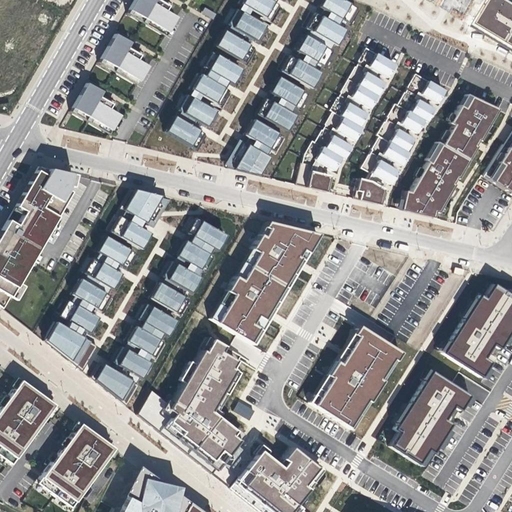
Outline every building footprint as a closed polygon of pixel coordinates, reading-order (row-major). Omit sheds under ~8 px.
[(0,0),(0,18),(10,0),(0,0)] [(132,0),(127,10),(166,32),(174,18),(163,11),(150,4),(152,0),(132,0)] [(161,4),(155,0),(152,0),(150,4),(163,11),(166,6),(161,4)] [(220,31),(211,46),(239,62),(239,56),(244,47),(247,47),(247,46),(238,41),(236,40),(239,34),(241,35),(254,42),(263,26),(243,15),(246,9),(263,19),(264,13),(269,5),(272,4),(272,3),(270,2),(266,0),(237,0),(236,3),(238,5),(242,7),(238,12),(235,10),(235,11),(235,17),(230,25),(226,25),(226,26),(222,32),(220,31)] [(352,8),(339,0),(319,0),(315,7),(327,14),(329,15),(326,21),(324,20),(315,14),(314,15),(314,21),(309,29),(306,30),(303,36),(299,34),(290,50),(303,57),(305,58),(301,64),(299,63),(290,57),(290,58),(289,64),(284,72),(281,72),(281,73),(308,89),(317,73),(314,72),(318,66),(319,65),(317,62),(322,54),(327,51),(328,50),(327,50),(330,44),(333,46),(342,30),(339,29),(343,23),(342,20),(347,11),(352,8)] [(511,0),(487,0),(473,26),(511,49),(511,0)] [(263,19),(266,21),(275,5),(272,3),(272,4),(269,5),(264,13),(263,19)] [(213,19),(217,13),(205,7),(202,13),(213,19)] [(343,23),(345,25),(354,9),(352,8),(347,11),(342,20),(343,23)] [(235,11),(235,10),(233,9),(224,25),(226,26),(226,25),(230,25),(235,17),(235,11)] [(164,36),(166,32),(127,10),(125,14),(164,36)] [(315,14),(312,13),(303,29),(306,30),(309,29),(314,21),(314,15),(315,14)] [(113,34),(99,59),(137,81),(146,67),(135,60),(122,53),(124,48),(127,43),(113,34)] [(239,62),(241,64),(250,48),(247,46),(247,47),(244,47),(239,56),(239,62)] [(131,52),(124,48),(122,53),(135,60),(137,55),(131,52)] [(298,163),(293,185),(324,192),(328,176),(320,174),(314,173),(315,167),(317,163),(323,166),(331,171),(338,158),(340,160),(348,147),(338,141),(334,139),(337,133),(341,136),(351,141),(358,128),(356,127),(363,114),(354,109),(350,106),(353,101),(357,103),(366,109),(381,83),(372,78),(368,75),(371,70),(375,73),(384,78),(392,65),(363,48),(356,61),(357,62),(354,67),(353,67),(338,92),(339,93),(336,98),(335,97),(327,110),(330,112),(322,125),(323,125),(320,130),(319,130),(312,142),(310,141),(302,154),(300,163),(298,163)] [(318,66),(321,67),(330,52),(328,50),(327,51),(322,54),(317,62),(319,65),(318,66)] [(210,53),(208,52),(199,68),(201,69),(201,68),(205,68),(210,60),(210,53)] [(173,117),(171,116),(162,132),(189,148),(189,147),(188,144),(193,136),(198,132),(189,126),(187,125),(190,119),(192,121),(204,128),(213,112),(194,101),(197,95),(214,105),(214,104),(215,98),(220,90),(222,90),(223,89),(221,88),(211,82),(215,77),(224,82),(229,85),(238,69),(210,53),(210,60),(205,68),(201,68),(201,69),(197,74),(196,73),(187,89),(189,90),(192,92),(189,98),(185,96),(184,102),(179,110),(176,111),(173,117)] [(290,57),(287,56),(278,71),(281,73),(281,72),(284,72),(289,64),(290,58),(290,57)] [(135,85),(137,81),(99,59),(97,62),(135,85)] [(364,181),(356,178),(352,191),(372,196),(377,187),(368,182),(372,176),(385,183),(387,185),(395,171),(385,166),(382,164),(385,159),(389,161),(398,166),(405,153),(403,152),(410,139),(401,133),(398,131),(401,126),(404,128),(413,134),(421,121),(423,122),(431,109),(422,104),(418,102),(421,97),(425,99),(434,104),(441,91),(413,74),(405,87),(406,88),(403,93),(402,93),(395,105),(392,104),(385,117),(386,117),(383,123),(382,122),(374,135),(377,136),(369,149),(370,150),(367,155),(366,155),(358,168),(368,174),(364,181)] [(224,82),(215,77),(211,82),(221,88),(224,82)] [(283,132),(292,116),(290,114),(294,109),(294,108),(292,105),(297,97),(302,94),(303,93),(274,77),(266,93),(278,100),(280,101),(277,107),(274,105),(265,100),(265,101),(266,104),(261,112),(256,115),(256,116),(283,132)] [(85,83),(70,108),(109,130),(118,115),(106,109),(93,102),(96,97),(99,92),(85,83)] [(217,106),(226,91),(223,89),(222,90),(220,90),(215,98),(214,104),(214,105),(217,106)] [(294,109),(296,110),(305,94),(303,93),(302,94),(297,97),(292,105),(294,108),(294,109)] [(468,96),(464,94),(458,105),(462,108),(468,96)] [(185,96),(183,95),(174,110),(176,111),(179,110),(184,102),(185,96)] [(402,191),(398,210),(431,218),(432,212),(436,213),(452,185),(451,184),(454,178),(455,179),(474,146),(473,146),(476,140),(477,141),(496,109),(468,96),(462,108),(458,105),(447,123),(451,125),(439,145),(438,144),(427,162),(425,161),(425,162),(423,161),(407,192),(402,191)] [(103,101),(96,97),(93,102),(106,109),(109,104),(103,101)] [(262,98),(253,114),(256,116),(256,115),(261,112),(266,104),(265,101),(265,100),(262,98)] [(107,134),(109,130),(70,108),(68,111),(107,134)] [(249,148),(239,142),(225,166),(224,168),(251,175),(262,155),(256,152),(260,146),(269,151),(268,148),(272,139),(278,136),(250,119),(241,135),(253,142),(255,143),(252,149),(249,148)] [(511,127),(481,177),(511,196),(511,127)] [(193,136),(188,144),(189,147),(189,148),(192,149),(201,134),(198,132),(193,136)] [(269,151),(271,153),(280,137),(278,136),(272,139),(268,148),(269,151)] [(239,142),(236,140),(221,165),(225,166),(239,142)] [(427,162),(438,144),(434,142),(423,161),(425,162),(425,161),(427,162)] [(314,173),(320,174),(323,166),(317,163),(315,167),(314,173)] [(0,228),(0,307),(1,309),(33,253),(68,192),(64,190),(65,187),(68,174),(36,167),(6,218),(0,228)] [(385,183),(372,176),(368,182),(377,187),(372,196),(352,191),(350,199),(377,205),(381,189),(385,183)] [(117,209),(123,212),(138,221),(146,225),(155,211),(156,212),(164,200),(165,198),(142,192),(140,200),(130,197),(129,194),(130,189),(129,189),(117,209)] [(142,192),(130,189),(129,194),(130,197),(140,200),(142,192)] [(155,211),(146,225),(150,228),(166,200),(164,200),(156,212),(155,211)] [(135,227),(138,221),(123,212),(119,217),(135,227)] [(119,224),(119,218),(119,217),(117,216),(108,232),(110,233),(114,232),(119,224)] [(138,249),(147,234),(135,227),(119,217),(119,218),(119,224),(114,232),(110,233),(138,249)] [(196,220),(193,218),(184,234),(186,235),(187,235),(190,234),(195,226),(195,220),(196,220)] [(214,251),(223,235),(196,220),(195,220),(195,226),(190,234),(187,235),(198,242),(194,248),(183,241),(180,239),(171,255),(173,256),(191,267),(188,272),(171,262),(170,263),(170,269),(165,277),(162,278),(184,291),(180,297),(158,283),(156,282),(146,298),(175,314),(173,310),(178,302),(184,299),(187,293),(189,294),(198,278),(193,275),(196,270),(200,271),(200,265),(204,256),(208,256),(209,256),(212,250),(214,251)] [(316,234),(264,221),(207,319),(251,345),(316,234)] [(187,235),(186,235),(183,241),(194,248),(198,242),(187,235)] [(129,252),(130,252),(102,236),(93,252),(96,253),(92,259),(93,262),(89,271),(83,274),(83,275),(80,280),(77,279),(68,294),(71,296),(67,302),(69,305),(64,314),(58,317),(66,322),(62,327),(53,322),(41,341),(80,372),(95,346),(73,333),(70,332),(74,326),(76,328),(86,334),(95,318),(83,311),(81,309),(84,304),(87,305),(96,310),(95,307),(100,299),(104,295),(105,295),(107,289),(111,291),(120,275),(108,268),(105,267),(109,261),(111,262),(120,268),(121,267),(120,264),(125,256),(129,252)] [(120,264),(121,267),(120,268),(123,269),(132,253),(130,252),(129,252),(125,256),(120,264)] [(171,262),(188,272),(191,267),(173,256),(170,262),(171,262)] [(200,271),(202,273),(211,257),(209,256),(208,256),(204,256),(200,265),(200,271)] [(90,257),(81,273),(83,274),(89,271),(93,262),(92,259),(90,257)] [(170,263),(171,262),(170,262),(168,261),(159,276),(161,278),(162,278),(165,277),(170,269),(170,263)] [(161,278),(158,283),(180,297),(184,291),(162,278),(161,278)] [(475,295),(439,353),(478,377),(487,362),(480,357),(484,351),(492,355),(511,323),(511,318),(509,316),(511,311),(511,297),(490,283),(480,299),(475,295)] [(108,296),(105,295),(104,295),(100,299),(95,307),(96,310),(99,312),(108,296)] [(186,300),(184,299),(178,302),(173,310),(175,314),(177,315),(186,300)] [(67,302),(65,300),(56,316),(58,317),(64,314),(69,305),(67,302)] [(146,306),(146,305),(143,304),(134,319),(136,321),(137,321),(137,320),(140,320),(145,312),(146,306)] [(174,321),(146,305),(146,306),(145,312),(140,320),(137,320),(137,321),(148,327),(145,333),(133,326),(131,325),(122,341),(124,342),(142,352),(139,358),(121,348),(120,354),(116,363),(113,363),(112,364),(123,370),(120,376),(108,369),(97,362),(88,378),(124,406),(136,385),(134,384),(138,378),(140,380),(149,364),(144,361),(147,355),(150,357),(151,357),(150,350),(155,342),(159,342),(159,341),(163,336),(165,337),(174,321)] [(145,333),(148,327),(137,321),(136,321),(133,326),(145,333)] [(398,352),(355,325),(306,402),(348,429),(398,352)] [(148,391),(134,414),(209,474),(239,437),(215,417),(218,413),(214,410),(236,373),(229,368),(233,361),(217,352),(220,346),(208,340),(201,352),(199,350),(190,364),(187,362),(176,381),(180,383),(167,406),(148,391)] [(152,358),(161,342),(159,341),(159,342),(155,342),(150,350),(151,357),(150,357),(152,358)] [(124,342),(121,348),(139,358),(142,352),(124,342)] [(121,348),(119,346),(109,362),(112,363),(112,364),(113,363),(116,363),(120,354),(121,348)] [(112,363),(108,369),(120,376),(123,370),(112,364),(112,363)] [(466,395),(426,371),(391,428),(395,433),(387,446),(414,463),(424,448),(429,451),(446,424),(439,420),(444,411),(452,416),(466,395)] [(51,405),(17,380),(2,402),(0,404),(0,458),(8,464),(51,405)] [(238,401),(233,410),(249,420),(255,410),(238,401)] [(110,448),(77,424),(38,477),(34,483),(67,507),(110,448)] [(227,488),(257,511),(300,511),(293,506),(309,484),(305,481),(314,468),(288,447),(275,465),(257,451),(227,488)] [(198,511),(135,466),(111,511),(198,511)]
